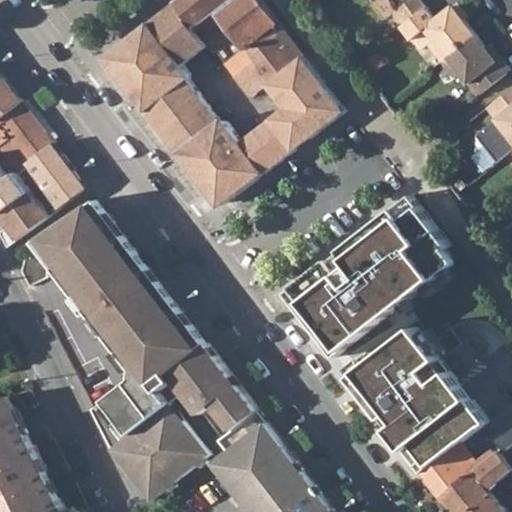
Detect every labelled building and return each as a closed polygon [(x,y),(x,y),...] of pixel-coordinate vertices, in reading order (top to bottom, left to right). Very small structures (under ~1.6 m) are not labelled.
[(177,0),(177,1),(194,23),(197,21),(206,31),(224,18),(231,28),(246,47),(255,59),(234,74),(255,94),(269,84),(306,55),(262,0),(177,0)] [(383,0),(376,6),(388,22),(398,14),(400,13),(389,0),(383,0)] [(398,14),(407,27),(429,11),(421,0),(415,0),(400,13),(398,14)] [(105,59),(124,83),(129,77),(153,108),(147,113),(159,129),(178,154),(184,149),(210,183),(204,188),(221,210),(349,110),(306,55),(269,84),(288,108),(244,142),(227,120),(221,119),(189,80),(189,72),(183,64),(209,44),(194,23),(177,1),(105,59)] [(407,27),(426,51),(434,45),(446,61),(479,36),(456,7),(437,21),(429,11),(407,27)] [(206,31),(215,39),(231,28),(224,18),(206,31)] [(446,61),(459,78),(466,73),(483,95),(510,75),(479,36),(446,61)] [(224,64),(234,74),(255,59),(246,47),(224,64)] [(124,83),(147,113),(153,108),(129,77),(124,83)] [(0,146),(10,139),(0,125),(0,120),(24,100),(7,78),(0,83),(0,146)] [(511,91),(492,107),(510,130),(504,134),(511,144),(511,91)] [(31,166),(62,208),(91,187),(67,156),(37,116),(24,100),(0,120),(0,125),(10,139),(0,146),(7,158),(19,149),(31,166)] [(19,149),(7,158),(20,174),(31,166),(19,149)] [(193,173),(204,188),(210,183),(184,149),(178,154),(193,173)] [(0,166),(0,183),(8,178),(0,166)] [(32,192),(0,213),(8,226),(1,231),(9,246),(49,217),(32,192)] [(413,195),(384,219),(405,246),(392,256),(414,287),(415,286),(446,262),(454,255),(450,249),(453,247),(413,195)] [(54,228),(37,240),(135,367),(134,378),(106,400),(133,434),(173,402),(185,393),(202,414),(215,405),(234,429),(261,409),(242,385),(224,363),(213,348),(201,332),(191,319),(181,306),(170,291),(133,242),(100,200),(57,227),(54,228)] [(370,230),(392,256),(405,246),(384,219),(370,230)] [(318,272),(339,299),(352,289),(331,261),(318,272)] [(415,286),(429,303),(458,279),(446,262),(415,286)] [(318,272),(288,296),(332,354),(375,320),(352,289),(339,299),(318,272)] [(406,293),(426,319),(436,311),(429,303),(415,286),(414,287),(406,293)] [(380,316),(384,321),(395,313),(391,306),(380,316)] [(332,354),(367,400),(375,393),(397,421),(401,418),(426,450),(422,454),(433,467),(473,438),(424,373),(430,368),(413,348),(405,354),(398,360),(386,346),(394,339),(396,338),(384,321),(380,316),(375,320),(332,354)] [(394,339),(386,346),(398,360),(405,354),(394,339)] [(0,511),(68,511),(22,420),(11,397),(0,400),(0,511)] [(106,400),(95,409),(96,411),(114,449),(133,434),(106,400)] [(133,434),(114,449),(155,499),(213,453),(173,402),(133,434)] [(338,511),(261,409),(234,429),(222,439),(236,458),(229,463),(245,485),(265,511),(338,511)] [(434,486),(443,497),(476,472),(501,452),(504,450),(505,452),(511,446),(511,409),(473,438),(433,467),(425,474),(434,486)] [(476,472),(485,483),(496,475),(501,483),(511,473),(511,466),(501,452),(476,472)] [(443,497),(454,511),(470,511),(493,494),(485,483),(476,472),(443,497)] [(265,511),(245,485),(240,489),(257,511),(265,511)] [(470,511),(506,511),(493,494),(470,511)]
